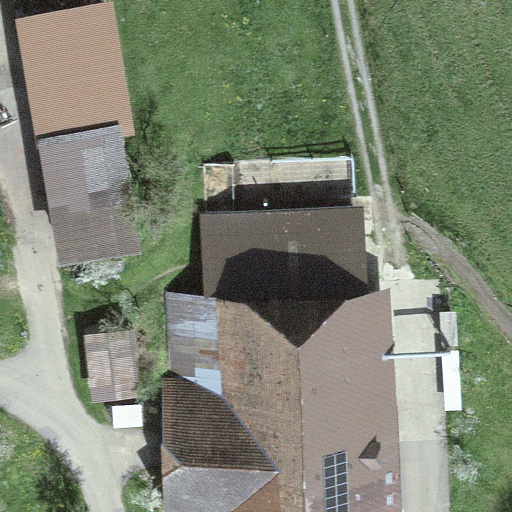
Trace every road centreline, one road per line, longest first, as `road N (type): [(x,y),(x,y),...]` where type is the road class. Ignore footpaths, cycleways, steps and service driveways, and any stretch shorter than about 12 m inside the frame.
road 1 (track): [(342,0),(411,331),(419,511)]
road 2 (track): [(387,222),(442,254),(511,334)]
road 3 (unclassified): [(0,391),(67,435),(108,511)]
